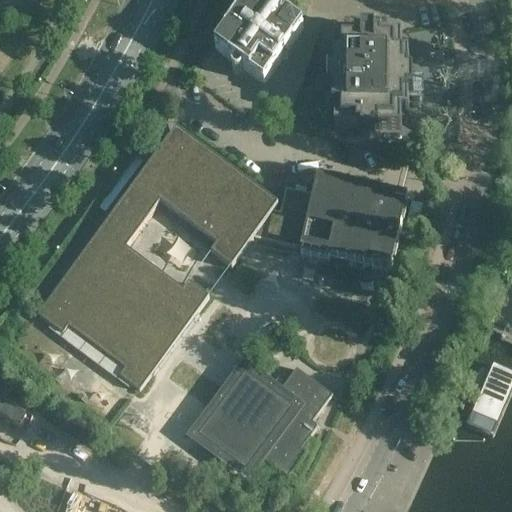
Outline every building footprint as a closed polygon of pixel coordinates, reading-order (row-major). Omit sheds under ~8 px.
[(273,74),(302,34),(303,31),(285,18),(290,11),(277,2),(272,9),(260,0),(251,0),(215,51),(235,66),(243,72),(264,86),(273,74)] [(362,34),(362,39),(362,43),(368,43),(375,43),(375,39),(375,34),(362,34)] [(413,85),(413,76),(408,76),(408,72),(409,72),(409,55),(402,55),(402,39),(379,39),(375,39),(375,43),(368,43),(362,43),(362,39),(358,39),(336,38),(335,38),(335,55),(327,55),(327,90),(327,115),(335,115),(335,132),(357,132),(357,131),(361,131),(361,136),(375,136),(375,131),(379,131),(379,132),(401,132),(401,115),(409,115),(409,99),(408,99),(408,95),(413,95),(413,85)] [(233,74),(234,76),(236,77),(237,77),(239,76),(241,76),(243,72),(235,66),(232,70),(232,71),(232,73),(233,74)] [(413,85),(413,95),(423,95),(423,76),(413,76),(413,85)] [(318,181),(314,198),(305,196),(295,194),(285,191),(280,215),(274,214),(278,209),(176,133),(38,318),(51,328),(63,336),(68,329),(125,371),(120,379),(131,387),(138,392),(139,394),(209,301),(203,296),(189,286),(184,294),(127,251),(155,213),(160,206),(217,248),(211,256),(225,266),(232,271),(253,242),(301,252),(300,257),(329,264),(330,260),(391,274),(391,273),(408,202),(362,191),(328,183),(318,181)] [(160,206),(155,213),(211,256),(217,248),(160,206)] [(407,261),(396,259),(393,273),(404,275),(407,261)] [(125,371),(68,329),(63,336),(51,328),(49,331),(129,391),(131,387),(120,379),(125,371)] [(469,426),(486,434),(511,377),(511,374),(496,368),(478,407),(469,426)] [(246,474),(253,466),(258,458),(289,481),(306,457),(301,452),(310,441),(318,429),(312,425),(316,420),(332,399),(332,398),(297,372),(282,392),(277,398),(246,374),(198,438),(222,456),(246,474)]
